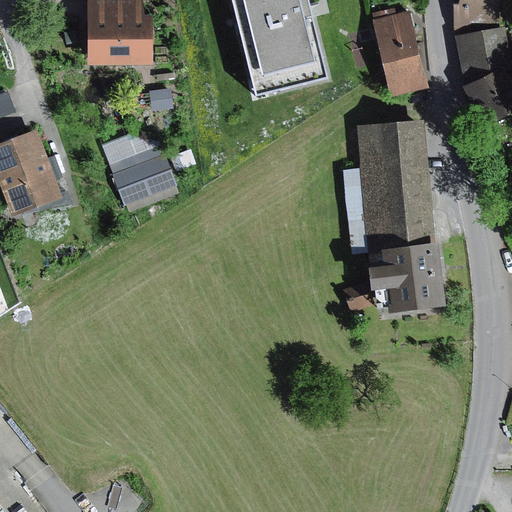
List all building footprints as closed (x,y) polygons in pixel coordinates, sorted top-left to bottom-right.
[(142,0),(86,0),(87,68),(152,67),(151,18),(143,18),(142,0)] [(312,0),(224,0),(251,105),(334,84),(312,0)] [(500,0),(458,0),(458,7),(453,7),(454,37),(499,28),(498,7),(500,0)] [(409,13),(372,22),(390,99),(428,90),(409,13)] [(500,29),(454,38),(464,88),(505,67),(511,65),(505,28),(500,29)] [(511,77),(505,67),(464,88),(461,90),(486,131),(511,116),(511,77)] [(170,90),(149,93),(151,114),(173,111),(170,90)] [(0,94),(0,119),(16,113),(8,91),(0,94)] [(423,123),(357,128),(361,170),(368,255),(370,271),(382,270),(379,254),(434,246),(423,123)] [(36,132),(0,145),(0,190),(11,220),(62,201),(36,132)] [(129,135),(101,146),(128,213),(179,193),(158,142),(152,145),(150,139),(146,141),(143,136),(137,138),(129,135)] [(368,255),(361,170),(342,172),(350,258),(368,255)] [(434,246),(379,254),(382,270),(370,271),(367,271),(369,295),(374,294),(375,311),(386,311),(387,317),(443,309),(436,246),(434,246)] [(365,284),(343,291),(351,314),(373,307),(368,295),(365,284)]
